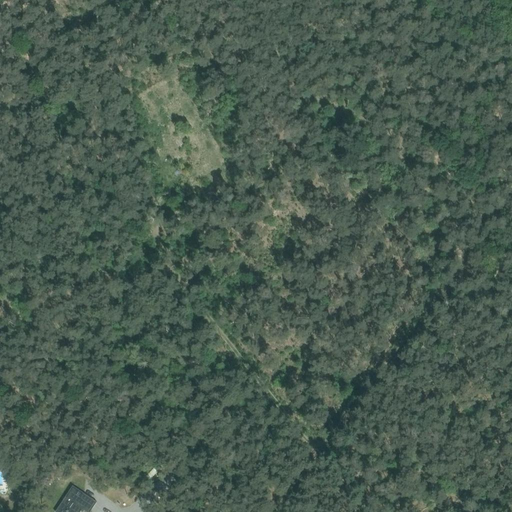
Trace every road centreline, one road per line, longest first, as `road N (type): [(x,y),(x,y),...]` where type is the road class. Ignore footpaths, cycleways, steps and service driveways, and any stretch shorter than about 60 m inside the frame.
road 1 (track): [(273,511),(419,324)]
road 2 (track): [(321,448),(197,306)]
